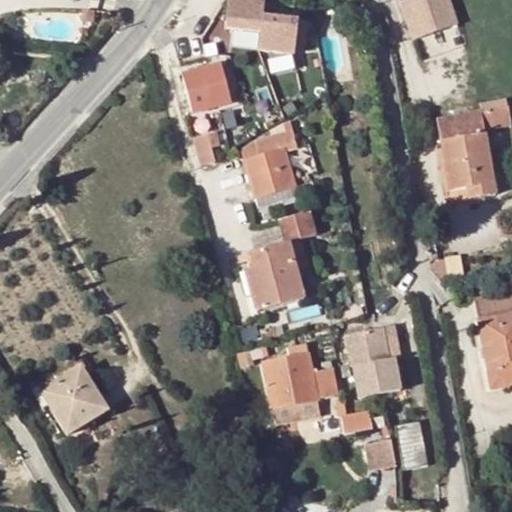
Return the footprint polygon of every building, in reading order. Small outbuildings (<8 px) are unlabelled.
[(233,0),(230,38),(265,41),(264,59),(300,61),(302,23),(267,21),(268,3),(233,0)] [(407,0),(402,2),(415,40),(458,25),(448,0),(407,0)] [(219,63),(181,72),(190,111),(229,102),(219,63)] [(480,111),(484,131),(511,125),(511,122),(509,106),(508,98),(479,103),(480,111)] [(496,195),(484,131),(480,111),(437,118),(451,192),(466,189),(475,188),(476,198),(496,195)] [(190,126),(200,164),(214,161),(210,147),(217,145),(211,120),(190,126)] [(296,148),(293,131),(253,140),(254,146),(241,150),(253,199),(293,189),(284,151),(296,148)] [(467,199),(476,198),(475,188),(466,189),(467,199)] [(253,199),(257,211),(296,201),(293,189),(253,199)] [(466,189),(451,192),(445,193),(447,203),(467,199),(466,189)] [(308,210),(277,219),(284,242),(248,253),(252,266),(258,289),(249,292),(254,311),(303,297),(288,241),(314,233),(308,210)] [(244,294),(249,292),(258,289),(252,266),(237,270),(244,294)] [(511,295),(475,302),(491,391),(511,388),(510,379),(511,379),(511,295)] [(383,327),(372,329),(384,394),(401,390),(394,356),(390,358),(383,327)] [(384,394),(372,329),(347,334),(359,399),(384,394)] [(271,408),(317,400),(339,396),(334,368),(311,372),(307,355),(263,363),(271,408)] [(79,369),(40,393),(67,435),(106,410),(79,369)] [(317,400),(271,408),(275,423),(319,414),(317,400)] [(368,411),(349,415),(341,417),(344,434),(371,429),(368,411)] [(420,421),(396,426),(403,469),(428,465),(420,421)] [(365,447),(371,472),(398,466),(392,441),(365,447)]
